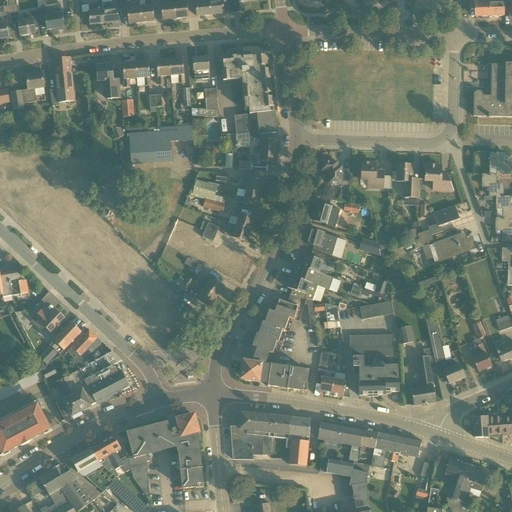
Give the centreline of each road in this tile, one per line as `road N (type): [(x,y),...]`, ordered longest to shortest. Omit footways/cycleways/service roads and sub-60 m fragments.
road 1 (tertiary): [(214,394),(220,343),(281,228),(294,139)]
road 2 (tertiary): [(436,435),(214,394)]
road 3 (residential): [(157,401),(132,352),(14,244)]
road 4 (residential): [(79,48),(284,31)]
road 5 (tertiary): [(0,483),(85,430),(157,401)]
road 6 (residential): [(284,31),(454,32)]
road 7 (residential): [(294,139),(433,143),(446,135)]
road 8 (residential): [(488,250),(446,135)]
